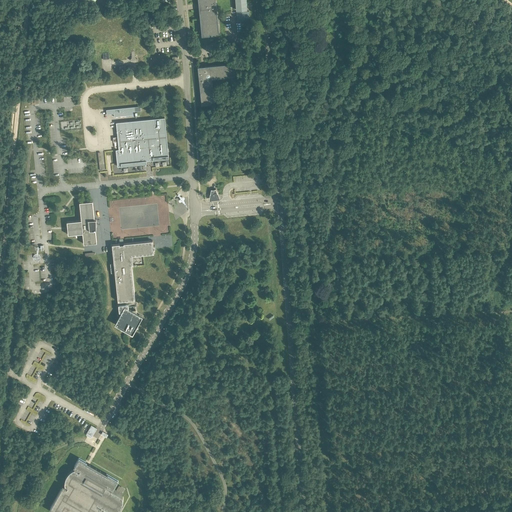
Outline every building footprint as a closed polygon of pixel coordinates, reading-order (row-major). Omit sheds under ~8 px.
[(211,34),(211,35),(219,35),(215,0),(198,0),(199,5),(199,4),(201,4),(202,9),(199,9),(199,8),(202,36),(210,36),(210,34),(211,34)] [(249,21),(249,12),(249,11),(243,12),(243,10),(247,10),(245,0),(235,0),(237,10),(241,10),(241,12),(236,12),(237,22),(249,21)] [(235,76),(234,65),(234,63),(205,66),(205,68),(202,68),(202,67),(198,67),(202,105),(214,104),(212,79),(210,80),(210,79),(235,76)] [(140,106),(139,106),(106,110),(107,114),(114,114),(114,117),(132,115),(132,112),(141,111),(140,106)] [(169,159),(165,118),(116,123),(119,149),(116,150),(117,166),(147,164),(146,161),(169,159)] [(67,222),(68,229),(68,235),(83,233),(84,244),(97,243),(93,204),(89,203),(88,201),(80,202),(81,220),(67,222)] [(114,263),(110,264),(111,273),(115,273),(119,305),(126,304),(126,307),(125,306),(122,311),(119,312),(121,330),(125,330),(133,334),(136,329),(138,328),(137,310),(132,310),(129,308),(128,304),(131,304),(133,304),(136,303),(132,267),(133,267),(134,267),(133,266),(133,265),(132,256),(154,254),(154,250),(155,249),(155,246),(153,246),(153,241),(124,244),(124,245),(120,245),(120,244),(112,245),(114,260),(114,263)] [(87,435),(88,436),(89,437),(90,437),(91,437),(92,437),(92,436),(94,432),(97,428),(91,425),(87,433),(87,434),(87,435)] [(99,511),(102,508),(101,508),(101,506),(111,511),(115,511),(116,511),(118,510),(120,509),(121,507),(122,504),(123,502),(123,500),(123,497),(111,490),(112,488),(112,489),(113,489),(117,481),(105,474),(107,475),(106,477),(84,464),(85,462),(79,459),(75,467),(76,467),(75,469),(74,469),(72,470),(70,471),(68,473),(67,475),(66,477),(65,479),(65,482),(65,484),(65,485),(64,487),(64,486),(63,486),(51,508),(52,508),(51,510),(53,511),(99,511)]
